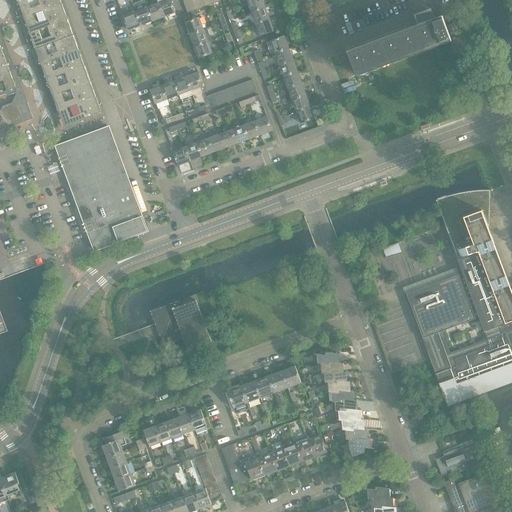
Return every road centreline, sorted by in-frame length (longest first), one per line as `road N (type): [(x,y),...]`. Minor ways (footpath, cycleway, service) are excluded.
road 1 (residential): [(169,195),(344,130),(296,0)]
road 2 (residential): [(85,430),(354,320)]
road 3 (residential): [(169,195),(96,0)]
road 4 (unclassified): [(307,191),(492,123)]
road 5 (residential): [(252,511),(408,454)]
road 6 (residential): [(408,454),(354,320)]
road 7 (residential): [(354,320),(307,191)]
road 8 (unclassified): [(185,237),(307,191)]
